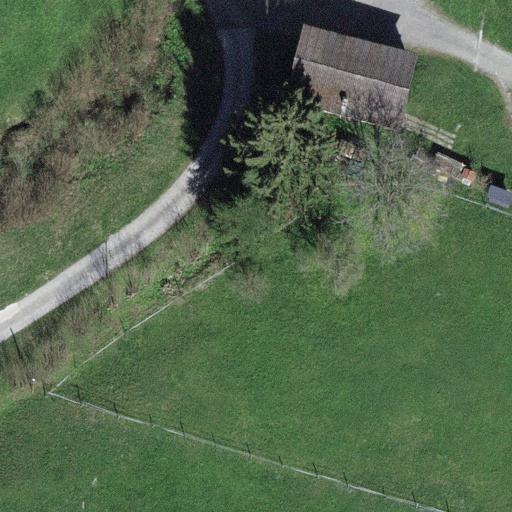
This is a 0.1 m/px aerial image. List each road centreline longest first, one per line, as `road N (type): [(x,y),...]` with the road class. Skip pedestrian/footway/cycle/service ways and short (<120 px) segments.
road 1 (track): [(0,323),(87,273),(205,173),(226,138),(241,83),(235,34),(218,0)]
road 2 (track): [(222,6),(396,22),(511,66)]
